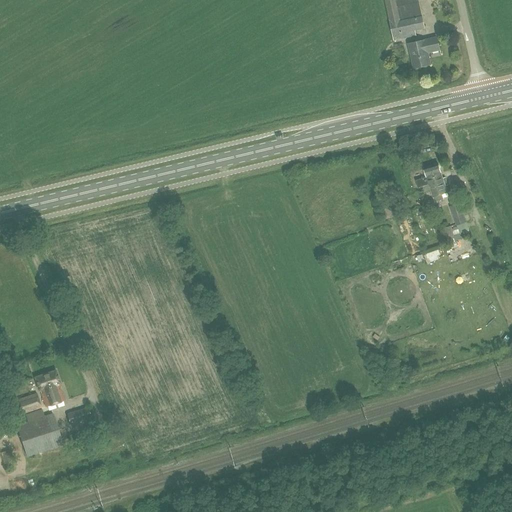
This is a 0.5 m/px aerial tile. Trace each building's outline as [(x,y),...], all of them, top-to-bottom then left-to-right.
[(425,29),(418,0),(384,0),(394,41),(417,36),(415,31),(425,29)] [(440,50),(437,37),(408,44),(414,68),(431,65),(428,53),(440,50)] [(438,164),(424,169),(426,177),(415,181),(418,188),(429,185),(430,189),(433,197),(434,202),(443,199),(442,195),(447,193),(445,186),(448,185),(446,180),(443,181),(440,173),(441,172),(438,164)] [(450,207),(459,233),(469,230),(459,203),(450,207)] [(450,227),(444,229),(449,243),(455,242),(450,227)] [(57,372),(35,379),(39,392),(41,391),(46,406),(65,400),(60,385),(61,384),(57,372)] [(37,393),(13,401),(18,415),(42,407),(37,393)] [(88,407),(67,414),(70,425),(92,418),(88,407)] [(63,444),(52,414),(17,426),(27,456),(63,444)]
